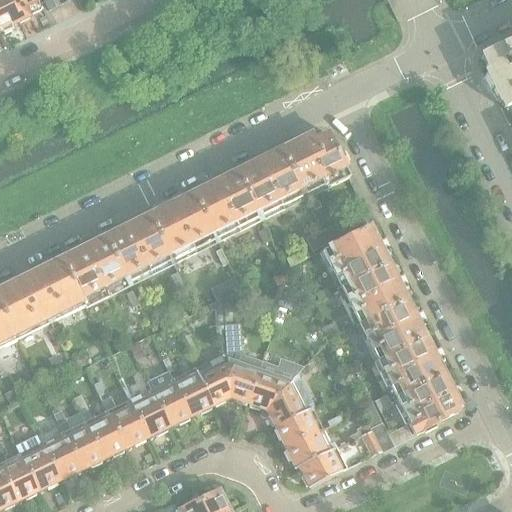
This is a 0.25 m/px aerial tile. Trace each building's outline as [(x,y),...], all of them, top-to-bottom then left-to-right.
[(18,0),(0,0),(0,32),(0,33),(3,36),(12,31),(11,27),(27,19),(18,1),(18,0)] [(42,11),(40,6),(36,0),(18,0),(18,1),(27,19),(29,18),(42,11)] [(60,6),(57,0),(42,0),(49,12),(60,6)] [(511,51),(508,43),(501,46),(502,48),(500,50),(498,46),(484,52),(486,56),(485,57),(482,58),(489,73),(485,75),(486,77),(484,78),(490,90),(492,89),(499,104),(501,104),(503,109),(511,105),(511,51)] [(347,169),(346,167),(348,163),(344,156),(341,155),(339,153),(338,154),(337,152),(337,153),(332,144),(329,137),(326,138),(324,135),(313,140),(312,137),(293,147),(291,145),(283,149),(283,152),(281,152),(304,199),(325,188),(327,190),(350,178),(346,170),(347,169)] [(304,199),(281,152),(280,153),(278,152),(270,156),(270,158),(249,168),(247,167),(239,171),(239,173),(237,174),(260,221),(304,199)] [(260,221),(237,174),(236,175),(234,174),(226,178),(226,180),(205,190),(203,189),(195,193),(195,195),(193,196),(217,243),(260,221)] [(217,243),(193,196),(192,197),(190,195),(182,199),(182,202),(161,212),(159,211),(151,215),(151,217),(149,218),(173,265),(217,243)] [(349,212),(361,205),(359,200),(346,206),(349,212)] [(322,209),(318,201),(310,204),(314,212),(322,209)] [(360,212),(364,210),(361,205),(349,212),(352,217),(360,212)] [(352,224),(363,218),(360,213),(360,212),(352,217),(349,218),(352,224)] [(173,265),(149,218),(148,219),(146,217),(138,221),(138,224),(117,234),(115,232),(107,236),(107,239),(106,239),(129,286),(173,265)] [(356,230),(352,224),(349,218),(344,221),(350,233),(356,230)] [(366,225),(363,218),(352,224),(356,230),(366,225)] [(350,233),(344,221),(338,224),(345,236),(350,233)] [(345,236),(338,224),(333,226),(339,239),(345,236)] [(339,239),(333,226),(327,229),(334,242),(339,239)] [(334,242),(327,229),(322,232),(328,245),(334,242)] [(388,266),(381,251),(370,229),(323,251),(343,289),(388,266)] [(271,243),(265,230),(258,233),(264,247),(271,243)] [(328,245),(322,232),(316,235),(323,247),(328,245)] [(323,247),(316,235),(311,238),(317,250),(323,247)] [(317,250),(311,238),(305,241),(312,253),(313,252),(317,250)] [(129,286),(106,239),(104,240),(102,239),(94,243),(94,245),(73,256),(71,254),(63,258),(63,260),(62,261),(84,307),(85,308),(129,286)] [(309,258),(303,247),(285,257),(290,267),(309,258)] [(228,265),(221,251),(215,254),(222,268),(228,265)] [(0,306),(17,340),(84,307),(62,261),(60,262),(59,261),(21,280),(0,290),(0,306)] [(407,302),(399,287),(388,266),(343,289),(361,325),(407,302)] [(183,285),(177,274),(170,277),(176,289),(183,285)] [(318,300),(329,295),(326,289),(315,295),(318,300)] [(139,307),(132,292),(125,295),(133,310),(139,307)] [(288,310),(291,301),(281,297),(277,306),(288,310)] [(210,362),(194,370),(195,371),(197,376),(212,408),(214,407),(215,409),(224,405),(223,403),(230,400),(228,360),(228,361),(227,353),(225,327),(224,302),(211,307),(214,314),(216,337),(220,337),(221,349),(218,349),(219,365),(213,368),(210,362)] [(425,339),(418,324),(407,302),(361,325),(380,362),(425,339)] [(0,348),(17,340),(0,306),(0,348)] [(340,334),(335,323),(326,328),(331,338),(340,334)] [(249,406),(260,372),(259,371),(261,364),(246,359),(245,358),(239,351),(238,326),(225,327),(227,353),(228,361),(228,360),(230,400),(236,402),(236,404),(245,408),(246,405),(249,406)] [(63,336),(59,327),(54,330),(58,338),(63,336)] [(58,338),(54,330),(49,332),(53,341),(58,338)] [(443,375),(436,360),(425,339),(380,362),(398,398),(443,375)] [(173,372),(167,359),(163,362),(168,373),(169,374),(173,372)] [(299,375),(306,367),(302,363),(292,374),(278,369),(275,377),(260,372),(249,406),(250,407),(249,409),(258,412),(259,410),(266,412),(292,383),(298,376),(299,375)] [(353,363),(344,368),(347,376),(357,371),(353,363)] [(302,378),(309,370),(306,367),(299,375),(302,378)] [(212,408),(197,376),(195,371),(173,382),(192,418),(200,414),(201,416),(210,412),(209,410),(212,408)] [(173,382),(169,374),(168,373),(147,384),(151,393),(170,429),(178,425),(179,427),(188,423),(187,420),(192,418),(173,382)] [(461,409),(454,397),(443,375),(398,398),(410,422),(407,423),(409,426),(415,437),(438,426),(437,425),(440,423),(457,414),(456,412),(461,409)] [(314,409),(298,376),(292,383),(266,412),(269,419),(267,420),(271,428),(273,427),(274,429),(308,412),(312,410),(314,409)] [(130,393),(123,381),(118,383),(125,396),(130,393)] [(104,392),(99,383),(93,386),(99,398),(103,396),(102,392),(104,392)] [(17,397),(13,391),(5,396),(8,402),(17,397)] [(170,429),(151,393),(129,403),(148,440),(156,436),(157,438),(167,433),(166,431),(170,429)] [(126,450),(107,414),(93,421),(81,397),(73,401),(81,417),(81,416),(85,425),(104,461),(112,457),(113,459),(123,455),(122,452),(126,450)] [(377,408),(389,402),(387,397),(374,403),(377,408)] [(115,409),(110,399),(101,403),(106,413),(115,409)] [(379,413),(392,407),(389,402),(377,408),(379,413)] [(148,440),(129,403),(107,414),(126,450),(134,446),(135,449),(145,444),(144,442),(148,440)] [(362,412),(372,407),(370,403),(360,408),(361,411),(362,412)] [(363,416),(374,411),(372,407),(362,412),(363,416)] [(322,431),(319,425),(312,410),(308,412),(274,429),(276,432),(273,433),(278,442),(280,441),(284,449),(322,431)] [(365,420),(376,414),(374,411),(363,416),(365,420)] [(104,461),(85,425),(70,432),(61,412),(54,416),(63,435),(82,472),(91,468),(92,470),(101,465),(100,463),(104,461)] [(367,424),(377,418),(376,414),(365,420),(367,424)] [(329,428),(342,422),(339,416),(327,423),(329,428)] [(369,427),(379,422),(377,418),(367,424),(368,425),(369,427)] [(371,431),(381,426),(379,422),(369,427),(371,431)] [(82,472),(63,435),(48,443),(44,435),(42,436),(35,424),(31,426),(41,446),(60,483),(69,478),(70,481),(79,476),(78,474),(82,472)] [(360,439),(372,433),(371,431),(369,427),(368,425),(356,431),(357,434),(346,440),(349,445),(360,439)] [(387,437),(381,426),(371,431),(372,433),(382,454),(393,449),(387,437)] [(415,437),(409,426),(405,428),(410,440),(415,437)] [(410,440),(405,428),(400,430),(406,442),(410,440)] [(406,442),(400,430),(395,433),(401,444),(406,442)] [(333,452),(322,431),(284,449),(286,453),(284,454),(288,463),(290,462),(295,471),(299,469),(299,470),(333,452)] [(382,454),(372,433),(360,439),(363,444),(371,459),(382,454)] [(401,444),(395,433),(391,435),(396,447),(401,444)] [(60,483),(41,446),(29,452),(25,443),(20,445),(14,434),(9,436),(19,457),(20,457),(36,491),(44,487),(48,491),(57,487),(56,485),(60,483)] [(36,491),(20,457),(19,457),(7,463),(4,457),(6,456),(0,444),(0,471),(15,502),(23,498),(24,500),(33,495),(32,493),(36,491)] [(347,472),(336,450),(333,452),(299,470),(303,478),(301,479),(306,489),(308,487),(309,490),(347,472)] [(15,502),(0,471),(0,509),(1,509),(2,511),(12,506),(11,504),(15,502)] [(232,511),(224,495),(220,497),(218,492),(178,511),(232,511)]
